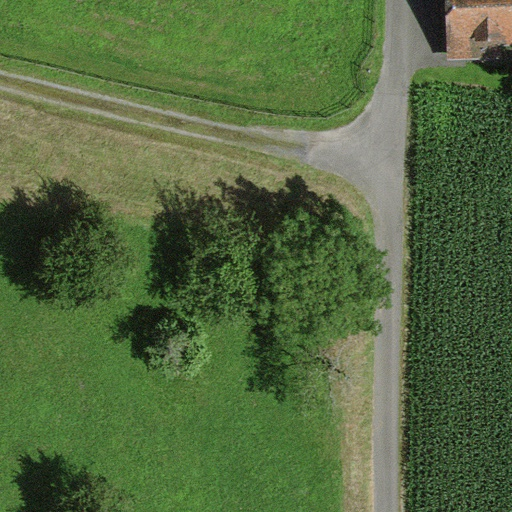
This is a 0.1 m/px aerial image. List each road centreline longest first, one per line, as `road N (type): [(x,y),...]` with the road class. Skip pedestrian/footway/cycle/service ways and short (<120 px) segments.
road 1 (residential): [(377,511),(395,0)]
road 2 (track): [(0,78),(300,149),(391,152)]
